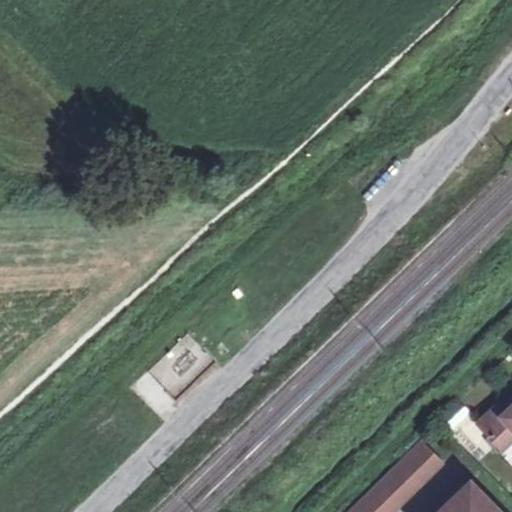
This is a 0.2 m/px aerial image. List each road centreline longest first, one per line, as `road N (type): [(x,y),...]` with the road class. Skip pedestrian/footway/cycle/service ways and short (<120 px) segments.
road 1 (tertiary): [(511,76),(454,153),(86,511)]
road 2 (track): [(511,330),(316,511)]
